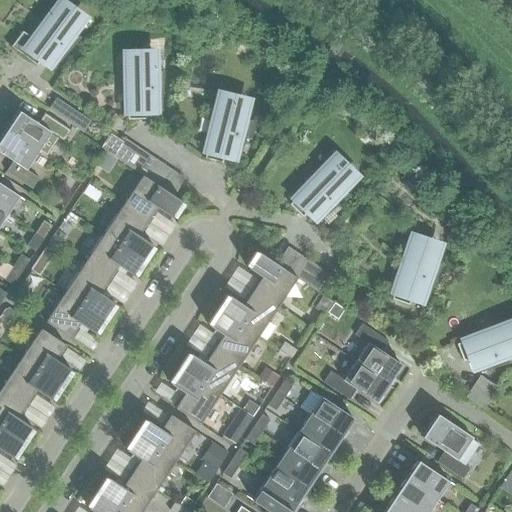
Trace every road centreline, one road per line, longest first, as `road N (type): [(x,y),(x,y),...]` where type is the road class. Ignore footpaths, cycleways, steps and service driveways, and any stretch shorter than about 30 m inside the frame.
road 1 (residential): [(51,511),(212,266),(215,246),(200,236),(182,250),(9,511)]
road 2 (residential): [(511,443),(446,398),(415,399),(335,511)]
